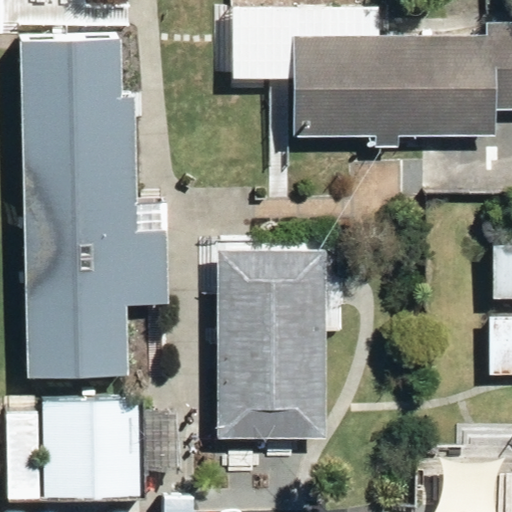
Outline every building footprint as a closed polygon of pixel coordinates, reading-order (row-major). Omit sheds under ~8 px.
[(371,141),(393,141),(392,129),(490,130),(489,103),(511,102),(511,13),(489,14),(489,29),(286,28),(285,129),(371,129),(371,141)] [(11,30),(19,368),(122,366),(120,298),(164,296),(162,223),(132,224),(128,88),(115,88),(114,28),(11,30)] [(511,241),(495,241),(495,296),(511,296),(511,241)] [(210,245),(211,432),(320,433),(319,243),(210,245)] [(491,372),(511,372),(511,314),(492,315),(491,372)] [(0,408),(0,468),(0,493),(137,492),(136,393),(36,394),(37,408),(0,408)] [(333,441),(352,444),(355,423),(336,420),(333,441)] [(495,511),(498,457),(436,454),(433,511),(448,511),(495,511)]
